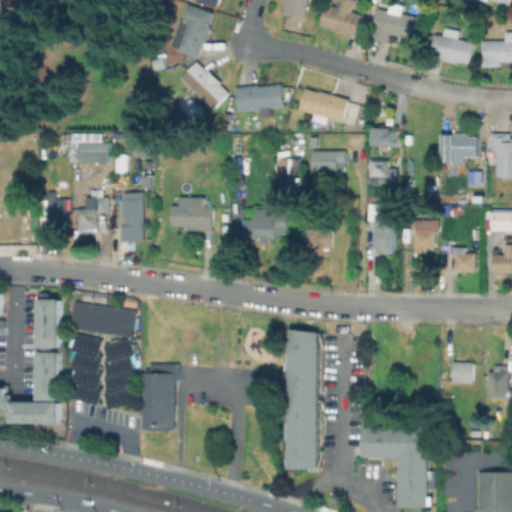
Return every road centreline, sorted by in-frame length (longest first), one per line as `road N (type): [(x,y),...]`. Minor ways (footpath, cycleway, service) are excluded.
road 1 (residential): [(0,266),(332,305),(511,307)]
road 2 (secondary): [(290,511),(0,444)]
road 3 (residential): [(364,69),(473,99),(511,101)]
